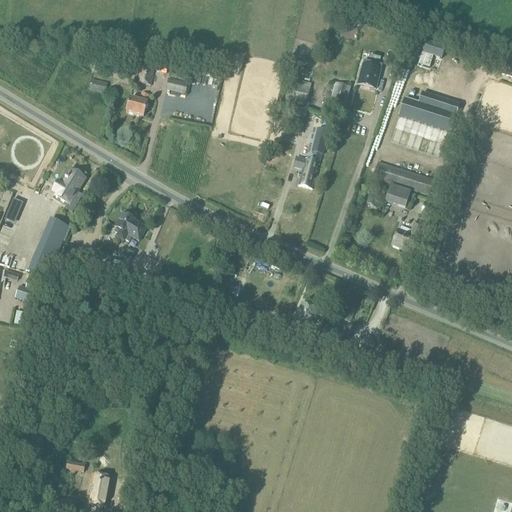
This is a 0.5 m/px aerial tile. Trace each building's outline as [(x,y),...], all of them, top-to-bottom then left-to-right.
[(428,50),(422,70),(433,73),(436,65),(448,69),(452,58),(428,50)] [(96,57),(94,72),(96,72),(106,74),(107,69),(109,70),(109,71),(114,72),(115,64),(108,63),(109,59),(96,57)] [(362,65),(357,86),(376,91),(382,70),(381,70),(382,66),(364,61),(363,65),(362,65)] [(171,67),(168,79),(188,84),(190,72),(171,67)] [(141,68),(138,81),(137,84),(152,87),(155,71),(141,68)] [(188,84),(168,79),(165,91),(185,96),(188,84)] [(89,91),(105,95),(107,84),(92,80),(89,91)] [(351,88),(335,84),(330,104),(346,108),(351,88)] [(310,91),(288,86),(285,101),(306,106),(310,91)] [(147,104),(130,99),(126,113),(144,118),(147,104)] [(450,117),(399,100),(393,117),(444,135),(450,117)] [(299,136),(305,112),(295,110),(290,134),(299,136)] [(128,115),(127,122),(145,126),(146,119),(128,115)] [(328,133),(318,130),(312,154),(314,154),(321,156),(322,156),(328,133)] [(296,159),(293,169),(302,172),(301,179),(299,187),(312,191),(316,174),(315,174),(317,165),(319,166),(321,158),(313,157),(312,163),(296,159)] [(378,163),(372,180),(429,198),(435,181),(378,163)] [(57,195),(56,198),(68,206),(65,210),(72,214),(83,197),(77,193),(84,181),(71,172),(70,174),(67,179),(66,178),(65,180),(66,181),(57,195)] [(411,193),(391,187),(385,204),(406,210),(411,193)] [(135,224),(136,222),(123,214),(115,228),(116,229),(114,233),(118,235),(116,237),(124,242),(125,241),(129,243),(131,238),(139,243),(146,230),(135,224)] [(0,251),(6,254),(19,224),(8,219),(0,236),(0,251)] [(51,221),(34,260),(29,273),(46,280),(69,229),(51,221)] [(412,254),(423,228),(414,224),(409,236),(398,231),(392,246),(412,254)] [(136,253),(127,249),(125,253),(133,258),(136,253)] [(93,263),(86,275),(95,280),(102,268),(93,263)] [(105,266),(101,279),(104,280),(113,283),(133,289),(137,275),(105,266)] [(5,272),(3,279),(17,283),(19,276),(5,272)] [(42,294),(43,288),(45,282),(30,277),(25,289),(39,293),(40,294),(42,294)] [(39,293),(25,289),(19,287),(15,300),(36,306),(40,294),(39,293)] [(318,311),(302,304),(293,325),(309,332),(318,311)] [(244,312),(241,317),(264,326),(267,318),(245,308),(244,312)] [(343,321),(349,324),(353,315),(347,312),(343,321)] [(324,329),(319,342),(338,349),(343,336),(324,329)] [(369,337),(358,341),(358,352),(369,355),(376,346),(369,337)] [(86,466),(68,462),(66,470),(84,474),(86,466)] [(92,476),(87,505),(106,509),(112,480),(92,476)] [(52,500),(51,511),(75,511),(76,502),(52,500)]
